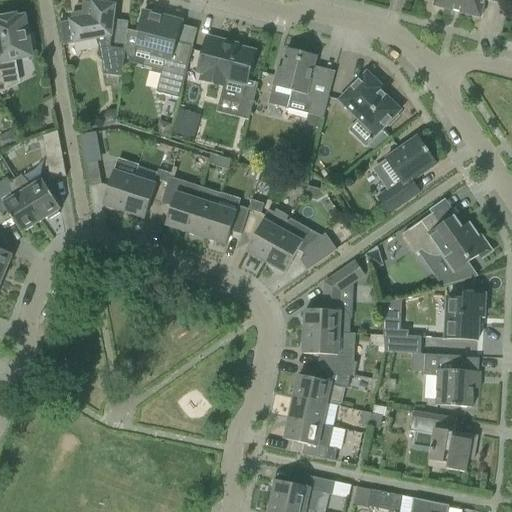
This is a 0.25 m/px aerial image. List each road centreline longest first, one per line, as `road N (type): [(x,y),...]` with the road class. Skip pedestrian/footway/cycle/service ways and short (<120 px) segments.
road 1 (residential): [(235,511),(267,340),(265,311),(248,295),(136,252),(83,242),(49,273),(0,370)]
road 2 (residential): [(437,77),(386,35),(311,12),(283,23),(203,0)]
road 3 (residential): [(511,200),(437,77)]
